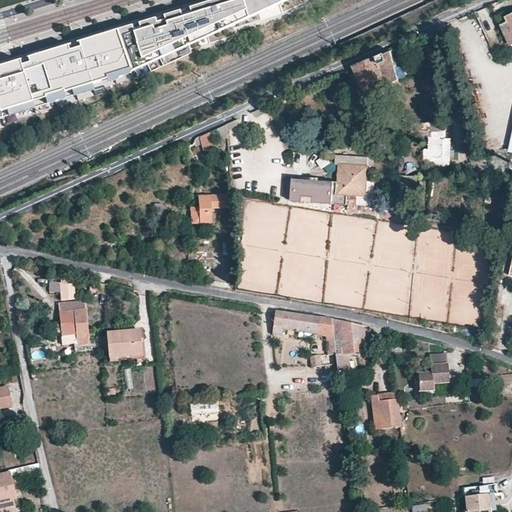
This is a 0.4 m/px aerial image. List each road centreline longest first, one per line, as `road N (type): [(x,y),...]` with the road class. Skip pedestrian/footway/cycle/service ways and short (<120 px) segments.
road 1 (residential): [(0,222),(489,0)]
road 2 (unclassified): [(4,251),(333,313),(511,362)]
road 3 (unclassified): [(56,511),(4,251)]
road 4 (primary): [(0,55),(184,0)]
